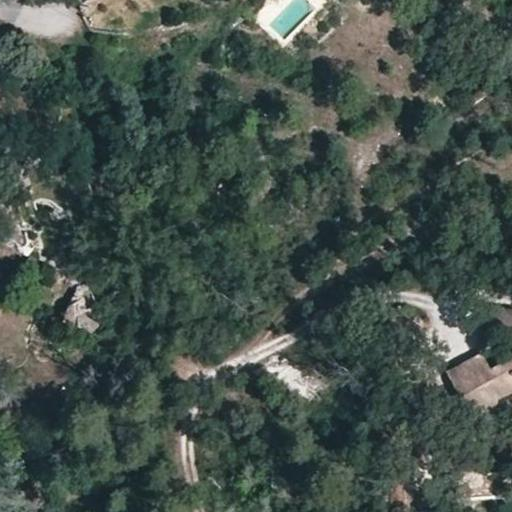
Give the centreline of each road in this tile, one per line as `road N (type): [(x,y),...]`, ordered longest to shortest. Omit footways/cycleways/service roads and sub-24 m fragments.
road 1 (track): [(273,343),(226,362),(200,391),(186,439),(196,511)]
road 2 (track): [(438,308),(411,298),(362,305),(273,343)]
